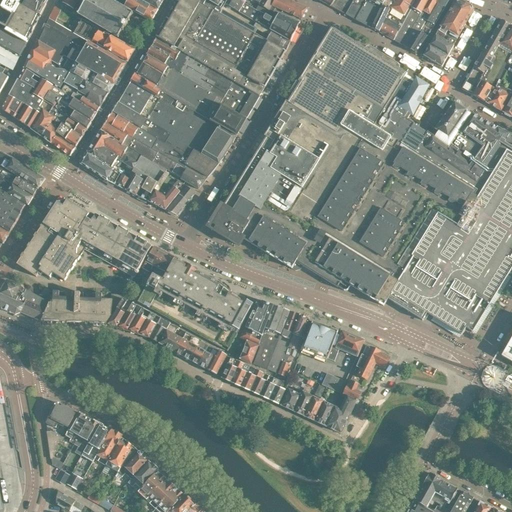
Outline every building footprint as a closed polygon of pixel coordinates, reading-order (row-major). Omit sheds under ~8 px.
[(0,0),(0,25),(1,26),(28,42),(34,30),(30,28),(38,14),(20,4),(13,0),(0,0)] [(17,0),(30,7),(40,12),(46,0),(17,0)] [(64,0),(63,3),(73,9),(78,0),(64,0)] [(133,13),(111,0),(86,0),(78,14),(118,38),(119,37),(118,36),(121,31),(123,32),(124,30),(123,30),(124,28),(125,29),(128,23),(127,23),(128,22),(129,22),(130,20),(128,19),(131,14),(132,15),(133,13)] [(117,0),(125,4),(125,6),(134,11),(151,22),(158,10),(158,9),(141,0),(117,0)] [(141,0),(158,9),(161,3),(155,0),(141,0)] [(178,0),(178,1),(167,19),(157,37),(180,51),(259,97),(263,91),(286,52),(286,50),(222,13),(224,10),(206,0),(178,0)] [(206,0),(224,10),(256,28),(259,23),(255,21),(226,3),(227,0),(206,0)] [(227,0),(226,3),(255,21),(260,11),(240,0),(227,0)] [(240,0),(260,11),(272,17),(275,12),(269,9),(260,4),(261,0),(240,0)] [(271,5),(274,0),(261,0),(260,4),(269,9),(271,5)] [(284,0),(274,0),(271,5),(280,9),(284,0)] [(289,13),(295,2),(289,0),(284,0),(280,9),(289,13)] [(334,0),(330,6),(346,14),(354,0),(334,0)] [(354,0),(346,14),(355,19),(366,0),(354,0)] [(386,0),(366,0),(355,19),(371,28),(386,0)] [(386,0),(371,28),(378,31),(395,0),(386,0)] [(395,0),(378,31),(379,32),(393,40),(415,0),(395,0)] [(415,0),(393,40),(398,43),(402,45),(407,36),(428,0),(415,0)] [(437,0),(428,0),(407,36),(414,40),(419,32),(419,31),(424,24),(426,20),(437,0)] [(437,0),(426,20),(428,21),(435,25),(448,2),(449,1),(449,0),(437,0)] [(459,0),(455,1),(440,27),(436,35),(443,39),(448,31),(450,32),(466,3),(460,0),(459,0)] [(307,8),(296,3),(296,2),(295,2),(289,13),(300,18),(302,19),(307,8)] [(449,35),(457,39),(458,37),(462,31),(470,16),(473,11),(472,6),(466,3),(450,32),(449,35)] [(63,7),(57,4),(52,13),(59,16),(63,7)] [(290,43),(288,42),(284,39),(285,37),(259,23),(256,28),(224,10),(222,13),(286,50),(290,43)] [(291,41),(300,22),(276,12),(275,12),(272,17),(271,19),(260,12),(255,21),(259,23),(285,37),(291,41)] [(135,50),(117,39),(114,38),(82,19),(73,34),(126,65),(135,50)] [(115,84),(114,84),(126,65),(73,34),(49,20),(39,41),(113,86),(115,84)] [(475,66),(474,68),(484,73),(487,67),(490,69),(496,59),(496,57),(493,55),(499,46),(511,25),(501,20),(498,25),(498,26),(497,28),(496,28),(497,28),(493,34),(492,36),(491,37),(492,37),(490,39),(490,40),(489,42),(488,42),(489,42),(487,45),(486,48),(485,47),(485,48),(486,48),(484,50),(483,50),(484,51),(483,53),(482,53),(481,56),(480,56),(481,56),(479,59),(479,58),(479,59),(478,61),(477,61),(477,62),(476,64),(475,67),(475,66)] [(427,36),(432,29),(424,24),(419,31),(427,36)] [(487,68),(480,80),(487,83),(488,82),(493,85),(495,82),(497,83),(504,69),(507,62),(511,52),(511,25),(500,44),(493,55),(496,57),(496,59),(490,69),(487,68)] [(20,56),(27,43),(0,27),(0,45),(20,56)] [(217,213),(207,229),(222,238),(224,236),(239,246),(243,239),(296,271),(300,270),(301,269),(303,266),(316,274),(338,287),(345,292),(346,292),(347,292),(348,291),(349,290),(351,287),(376,302),(377,302),(384,306),(388,299),(388,300),(389,299),(395,302),(394,303),(423,321),(427,314),(462,335),(466,328),(473,332),(511,268),(511,134),(510,133),(510,134),(497,127),(497,128),(485,120),(484,120),(478,116),(478,117),(472,113),(471,114),(467,111),(467,110),(455,102),(436,129),(436,130),(436,129),(439,131),(435,137),(428,132),(425,136),(412,128),(414,124),(407,119),(411,114),(413,116),(420,103),(419,102),(419,103),(417,101),(419,97),(421,98),(422,99),(429,86),(417,78),(415,80),(407,75),(407,74),(405,72),(405,73),(399,69),(400,68),(400,66),(399,65),(398,64),(370,47),(369,46),(368,46),(366,47),(365,48),(333,28),(332,28),(331,28),(331,29),(299,81),(300,82),(275,123),(273,122),(264,136),(266,137),(227,200),(219,214),(217,213)] [(416,53),(427,36),(419,32),(414,40),(409,49),(416,53)] [(449,53),(454,46),(446,41),(443,39),(436,35),(430,45),(448,56),(448,55),(449,53),(449,54),(450,53),(449,53)] [(409,48),(409,49),(414,40),(407,36),(402,45),(403,45),(403,46),(404,45),(409,48)] [(456,41),(454,40),(448,36),(446,41),(454,46),(454,45),(456,41)] [(156,38),(147,53),(146,54),(164,65),(169,56),(175,60),(180,51),(157,37),(156,38)] [(37,40),(32,51),(57,65),(58,68),(65,69),(108,95),(113,86),(39,41),(37,40)] [(0,63),(6,66),(9,68),(13,70),(20,56),(0,45),(0,63)] [(423,56),(425,57),(428,59),(442,67),(448,56),(430,45),(423,56)] [(247,119),(259,97),(180,51),(175,60),(169,56),(164,65),(224,99),(221,104),(247,119)] [(55,68),(31,53),(27,62),(50,77),(55,68)] [(164,65),(146,54),(146,55),(146,56),(141,64),(135,74),(156,87),(154,90),(157,92),(158,89),(163,92),(162,94),(168,98),(169,96),(186,106),(211,120),(221,104),(224,99),(164,65)] [(108,95),(65,69),(58,68),(55,68),(50,77),(27,62),(24,68),(53,86),(59,90),(63,84),(84,96),(83,98),(100,108),(108,95)] [(24,68),(18,79),(18,80),(29,86),(30,85),(37,89),(33,94),(44,101),(53,86),(24,68)] [(474,68),(462,89),(472,95),(481,81),(480,80),(484,73),(474,68)] [(486,102),(502,111),(508,100),(511,95),(511,92),(511,91),(508,89),(500,85),(507,71),(504,69),(497,84),(496,87),(495,89),(487,102),(486,102)] [(0,93),(9,77),(0,72),(0,93)] [(131,81),(130,82),(131,82),(119,103),(118,102),(147,119),(160,99),(182,112),(186,106),(169,96),(168,98),(162,94),(163,92),(158,89),(157,92),(154,90),(156,87),(135,74),(131,81)] [(33,94),(37,89),(30,85),(29,86),(18,80),(1,109),(17,119),(33,94)] [(481,80),(473,95),(485,101),(486,102),(487,102),(495,89),(493,87),(481,80)] [(100,108),(83,98),(84,96),(63,84),(59,90),(96,114),(100,108)] [(96,114),(59,90),(53,86),(44,101),(54,107),(57,103),(61,106),(63,104),(91,122),(96,114)] [(33,94),(17,119),(31,129),(42,110),(39,108),(44,101),(33,94)] [(511,96),(503,112),(505,113),(511,117),(511,96)] [(236,137),(237,136),(237,135),(211,120),(186,106),(182,112),(160,99),(147,119),(147,120),(154,124),(154,123),(170,133),(164,143),(189,158),(194,150),(218,165),(219,164),(232,143),(236,137)] [(44,101),(39,108),(42,110),(31,129),(41,136),(53,118),(49,115),(54,108),(54,107),(44,101)] [(117,104),(118,104),(117,110),(114,110),(113,112),(113,111),(113,112),(157,139),(164,143),(170,133),(154,123),(154,124),(147,120),(147,119),(118,102),(117,104)] [(90,122),(91,122),(63,104),(61,106),(57,103),(54,107),(54,108),(86,128),(90,122)] [(211,120),(237,135),(247,119),(221,104),(211,120)] [(87,129),(86,128),(54,108),(49,115),(53,118),(56,120),(82,137),(87,129)] [(108,119),(106,121),(152,148),(157,139),(113,112),(108,119)] [(56,120),(53,118),(41,136),(51,143),(56,134),(55,133),(57,129),(54,127),(55,125),(53,124),(56,120)] [(82,137),(56,120),(53,124),(55,125),(54,127),(57,129),(55,133),(56,134),(76,146),(82,137)] [(199,189),(206,180),(159,152),(152,148),(106,121),(101,130),(148,159),(166,170),(181,179),(199,189)] [(116,159),(132,169),(133,168),(144,175),(146,176),(158,184),(165,173),(166,170),(148,159),(101,130),(94,141),(87,152),(87,153),(93,156),(111,167),(116,159)] [(51,143),(70,156),(76,146),(56,134),(51,143)] [(152,148),(159,152),(206,180),(218,165),(194,150),(189,158),(164,143),(157,139),(152,148)] [(0,151),(0,163),(9,171),(24,179),(38,189),(45,179),(30,169),(9,156),(0,151)] [(107,181),(112,183),(115,184),(121,173),(111,167),(93,156),(87,153),(81,164),(107,181)] [(38,189),(31,185),(23,180),(24,179),(9,171),(0,163),(0,175),(6,180),(6,179),(14,184),(13,185),(34,196),(38,189)] [(129,185),(126,190),(136,195),(142,181),(142,180),(144,175),(133,168),(132,169),(131,172),(134,175),(129,185)] [(124,189),(127,183),(129,178),(121,173),(115,184),(124,189)] [(140,190),(137,196),(144,199),(149,202),(155,190),(166,196),(178,181),(165,173),(158,184),(146,176),(140,190)] [(28,205),(33,197),(34,196),(13,185),(14,184),(6,179),(6,180),(0,175),(0,189),(7,194),(8,193),(28,205)] [(155,190),(149,202),(166,211),(187,186),(178,181),(166,196),(155,190)] [(187,186),(166,211),(177,216),(189,202),(193,198),(192,198),(194,195),(196,193),(191,190),(187,186)] [(0,226),(10,233),(21,214),(26,205),(7,194),(0,189),(0,226)] [(90,214),(69,201),(65,198),(59,200),(57,204),(56,203),(43,223),(44,224),(17,264),(37,277),(39,273),(42,275),(43,274),(50,278),(53,274),(64,281),(86,248),(126,271),(127,270),(135,275),(135,276),(136,276),(152,246),(148,244),(148,243),(138,237),(137,238),(129,233),(130,233),(119,226),(119,227),(111,223),(111,222),(101,216),(100,217),(96,214),(94,217),(90,214)] [(0,226),(0,241),(3,243),(10,233),(0,226)] [(145,262),(166,273),(175,257),(168,253),(167,253),(154,247),(145,262)] [(199,270),(175,258),(167,273),(156,268),(138,302),(228,351),(254,304),(219,285),(220,283),(198,271),(199,270)] [(0,291),(0,308),(2,309),(1,309),(11,313),(19,317),(21,313),(41,321),(49,303),(39,297),(20,286),(7,281),(0,291)] [(41,321),(107,324),(122,299),(125,294),(111,294),(111,299),(102,299),(102,293),(93,293),(93,299),(83,299),(83,292),(72,292),(72,298),(62,297),(62,292),(50,291),(50,290),(45,287),(39,297),(49,303),(41,321)] [(122,299),(107,324),(117,328),(126,313),(121,311),(127,301),(122,299)] [(257,304),(245,329),(262,336),(274,305),(262,301),(261,305),(257,304)] [(126,313),(117,328),(128,331),(137,316),(130,313),(132,309),(135,304),(132,303),(126,313)] [(277,373),(283,358),(296,322),(299,314),(274,305),(258,346),(260,347),(253,364),(267,369),(277,373)] [(137,316),(128,331),(138,334),(147,320),(141,317),(145,310),(142,308),(137,316)] [(147,320),(138,334),(149,338),(156,325),(152,323),(156,315),(151,313),(147,320)] [(309,319),(310,319),(300,315),(297,323),(286,353),(295,356),(297,351),(309,319)] [(156,325),(149,338),(159,343),(170,324),(166,322),(162,319),(160,318),(157,324),(156,325)] [(338,331),(313,321),(301,353),(326,363),(328,359),(335,362),(339,350),(335,348),(340,335),(337,334),(338,331)] [(171,324),(159,343),(175,352),(182,339),(174,334),(178,328),(171,324)] [(252,362),(255,353),(261,337),(244,329),(240,338),(247,341),(240,359),(251,364),(252,362)] [(364,340),(342,331),(340,335),(335,348),(339,350),(357,357),(364,340)] [(190,343),(186,341),(190,335),(186,333),(182,339),(175,352),(183,356),(190,343)] [(198,339),(194,337),(190,343),(183,356),(191,361),(201,341),(200,340),(196,347),(194,346),(198,339)] [(511,338),(502,356),(511,361),(511,338)] [(206,352),(202,350),(206,343),(201,341),(191,361),(199,365),(206,352)] [(382,365),(386,364),(388,360),(386,356),(366,345),(362,356),(375,362),(382,365)] [(209,346),(206,352),(199,365),(207,370),(218,351),(215,349),(212,355),(210,354),(213,348),(209,346)] [(217,375),(227,356),(218,351),(207,370),(217,375)] [(357,367),(361,369),(358,374),(367,379),(375,362),(362,356),(357,367)] [(231,358),(221,378),(231,382),(241,362),(237,360),(231,358)] [(286,377),(291,365),(282,361),(277,374),(286,377)] [(240,386),(247,372),(250,366),(241,362),(231,382),(240,386)] [(252,375),(247,372),(240,386),(249,391),(259,371),(255,369),(252,375)] [(265,380),(261,378),(264,373),(259,371),(249,391),(259,395),(268,375),(267,375),(265,380)] [(300,374),(294,372),(292,378),(297,380),(300,374)] [(345,382),(327,373),(322,385),(339,392),(345,382)] [(274,378),(272,383),(266,381),(269,375),(268,375),(259,395),(268,400),(278,380),(274,378)] [(279,380),(268,400),(279,405),(289,384),(279,380)] [(350,381),(344,395),(347,396),(357,401),(361,391),(355,388),(355,387),(353,385),(354,383),(350,381)] [(282,399),(279,405),(293,411),(303,391),(298,389),(296,393),(289,389),(284,400),(282,399)] [(304,416),(314,396),(303,391),(293,411),(304,416)] [(314,421),(324,401),(314,396),(304,416),(314,421)] [(347,396),(340,409),(350,414),(357,401),(347,396)] [(325,426),(334,406),(324,401),(314,421),(325,426)] [(59,403),(55,404),(47,422),(59,428),(61,424),(70,428),(78,413),(59,403)] [(341,433),(342,433),(350,414),(340,409),(334,406),(325,426),(341,433)] [(66,435),(72,438),(70,441),(75,444),(89,419),(78,413),(70,428),(66,435)] [(79,447),(81,444),(87,447),(99,424),(89,419),(75,444),(79,447)] [(87,447),(81,456),(93,463),(94,460),(100,450),(110,431),(99,424),(87,447)] [(110,431),(100,450),(94,460),(105,467),(121,439),(110,431)] [(48,432),(52,459),(53,459),(64,438),(53,432),(48,432)] [(121,439),(105,467),(117,473),(133,446),(121,439)] [(122,477),(125,474),(132,480),(149,462),(133,446),(117,473),(122,477)] [(141,489),(157,472),(158,472),(157,471),(158,470),(149,462),(132,480),(128,483),(132,487),(136,484),(141,489)] [(67,481),(70,475),(60,470),(57,476),(67,481)] [(158,474),(157,472),(141,489),(138,492),(147,501),(166,481),(167,480),(166,479),(166,477),(163,475),(161,475),(160,474),(160,475),(158,474)] [(66,484),(77,489),(80,484),(83,479),(72,473),(66,484)] [(449,511),(450,511),(454,503),(455,504),(462,492),(458,490),(458,489),(456,488),(456,489),(450,485),(449,484),(449,485),(443,481),(442,481),(443,480),(441,479),(441,480),(439,479),(439,478),(434,475),(433,475),(432,474),(430,473),(422,486),(423,486),(419,492),(408,511),(449,511)] [(169,483),(166,481),(147,501),(156,509),(175,489),(175,488),(174,487),(174,485),(172,482),(170,483),(169,482),(169,483)] [(77,489),(76,491),(80,494),(84,486),(80,484),(77,489)] [(177,491),(175,489),(156,509),(159,511),(169,511),(184,496),(183,495),(183,493),(181,491),(178,491),(178,490),(178,491),(177,491)] [(58,497),(56,498),(56,500),(57,501),(57,504),(69,511),(73,505),(82,510),(84,506),(59,491),(58,497)] [(467,494),(462,492),(451,511),(450,511),(449,511),(465,511),(474,498),(469,496),(467,497),(466,494),(467,494)] [(89,499),(99,505),(102,500),(92,493),(89,499)] [(184,496),(169,511),(188,511),(194,506),(189,501),(190,499),(187,497),(185,497),(184,496)] [(481,501),(474,511),(491,511),(494,509),(481,501)]
